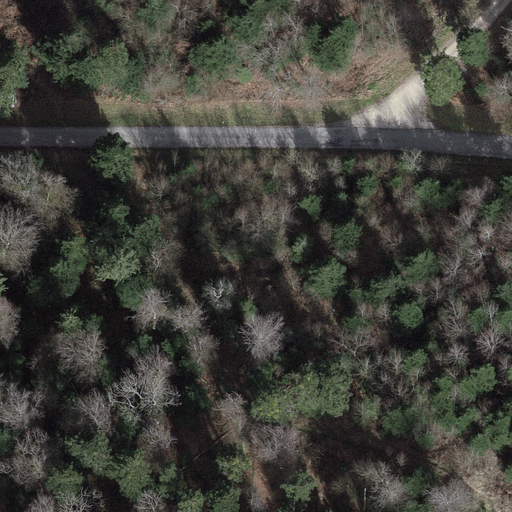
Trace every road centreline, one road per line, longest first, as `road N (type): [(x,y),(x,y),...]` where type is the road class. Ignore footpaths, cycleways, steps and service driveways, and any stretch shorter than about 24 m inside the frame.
road 1 (unclassified): [(511,140),(311,125),(0,124)]
road 2 (track): [(392,131),(509,0)]
